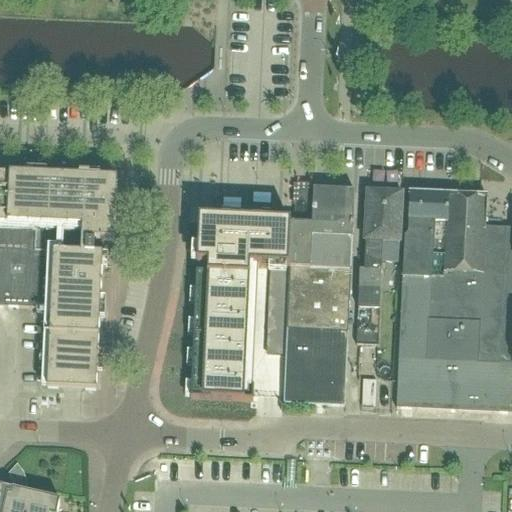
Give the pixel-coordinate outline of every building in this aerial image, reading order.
[(63,392),(81,393),(96,394),(96,387),(99,337),(99,320),(100,315),(103,258),(112,259),(112,262),(113,262),(116,184),(44,181),(0,179),(0,178),(0,310),(19,311),(38,312),(51,313),(50,318),(50,337),(47,385),(47,392),(63,392)] [(344,411),(354,195),(313,193),(297,209),(297,227),(292,227),(289,272),(283,408),(344,411)] [(381,271),(384,196),(367,195),(364,244),(365,244),(363,275),(365,275),(365,282),(358,282),(356,337),(355,349),(377,350),(377,337),(381,271)] [(384,196),(382,245),(399,246),(402,197),(384,196)] [(447,227),(448,199),(409,197),(408,221),(407,237),(405,240),(404,240),(398,356),(426,357),(425,364),(427,365),(435,226),(447,227)] [(426,357),(398,356),(396,413),(511,417),(511,413),(511,366),(499,366),(505,236),(485,235),(487,201),(448,199),(447,227),(435,226),(427,365),(425,364),(426,357)] [(289,272),(292,227),(290,227),(290,226),(278,226),(199,222),(197,267),(207,268),(207,277),(196,276),(191,403),(253,406),(254,392),(245,392),(250,270),(288,272),(289,272)] [(511,232),(505,233),(505,236),(499,366),(511,366),(511,232)] [(0,511),(58,511),(60,505),(36,499),(26,497),(27,486),(24,476),(17,468),(9,478),(12,482),(14,488),(14,494),(8,493),(3,492),(3,491),(0,490),(0,501),(1,502),(0,504),(0,511)]
